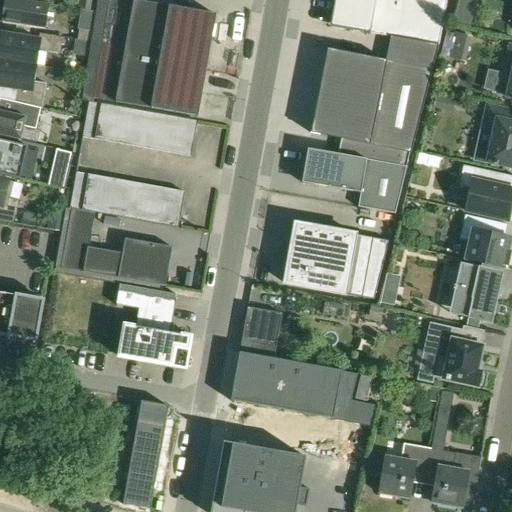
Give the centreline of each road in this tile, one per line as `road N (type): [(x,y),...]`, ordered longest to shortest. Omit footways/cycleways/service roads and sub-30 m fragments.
road 1 (unclassified): [(208,400),(282,0)]
road 2 (unclassified): [(208,400),(0,364)]
